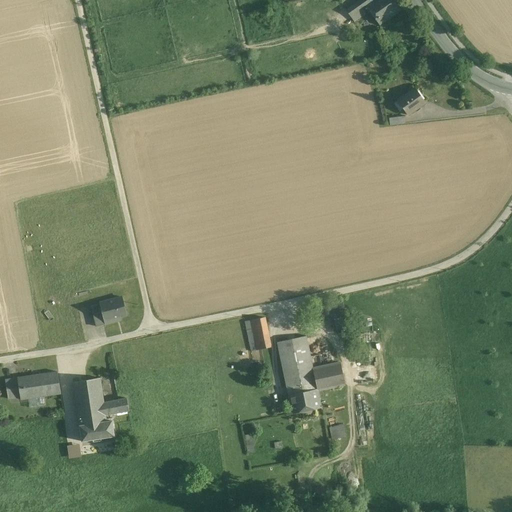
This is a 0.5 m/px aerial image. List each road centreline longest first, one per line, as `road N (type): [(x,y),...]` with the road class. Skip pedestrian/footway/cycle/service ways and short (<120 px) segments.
road 1 (unclassified): [(153,328),(444,265),(511,207)]
road 2 (unclassified): [(153,328),(79,0)]
road 3 (unclassified): [(0,359),(153,328)]
road 4 (tertiary): [(415,0),(468,68),(511,88)]
